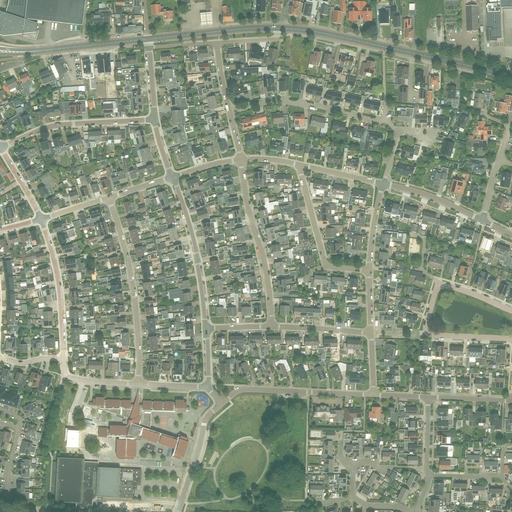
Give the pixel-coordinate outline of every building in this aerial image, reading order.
[(12,35),(20,34),(23,36),(27,38),(36,40),(38,31),(36,30),(36,28),(38,29),(38,28),(39,27),(37,26),(38,24),(25,20),(25,19),(27,0),(8,0),(8,2),(7,7),(5,14),(0,12),(0,11),(0,34),(2,36),(3,36),(4,36),(5,36),(12,35)] [(49,22),(83,26),(85,0),(27,0),(25,19),(38,21),(43,21),(49,22)] [(263,13),(264,12),(264,11),(264,4),(265,4),(264,0),(253,0),(254,4),(257,4),(257,11),(260,11),(260,12),(261,13),(263,13)] [(272,0),(271,11),(280,12),(280,8),(281,8),(282,1),(281,1),(281,0),(280,0),(272,0)] [(305,4),(303,16),(306,16),(305,17),(309,18),(309,17),(310,17),(311,10),(315,10),(317,1),(312,0),(311,5),(305,4)] [(297,16),(298,12),(300,2),(294,1),(293,7),(291,6),(289,15),(297,16)] [(328,2),(326,2),(319,1),(318,7),(322,7),(320,14),(327,15),(328,7),(327,7),(328,2)] [(360,15),(360,12),(360,2),(354,2),(354,9),(349,9),(349,20),(357,20),(357,15),(360,15)] [(371,20),(371,12),(371,9),(366,9),(366,2),(360,2),(360,12),(360,15),(363,15),(363,20),(371,20)] [(91,22),(103,21),(102,4),(102,3),(98,4),(98,8),(98,11),(95,12),(95,15),(90,15),(91,22)] [(106,14),(106,12),(105,4),(102,4),(103,21),(110,21),(109,17),(111,17),(111,14),(106,14)] [(173,15),(173,12),(172,11),(167,12),(167,10),(163,10),(163,11),(160,11),(160,5),(151,5),(152,15),(160,14),(164,13),(165,20),(172,19),(172,15),(173,15)] [(501,7),(503,7),(503,5),(486,5),(486,12),(486,27),(486,40),(489,40),(489,39),(494,38),(496,38),(502,38),(501,24),(501,12),(501,7)] [(231,13),(230,13),(230,7),(227,8),(227,6),(223,6),(223,22),(232,21),(231,13)] [(478,31),(477,12),(477,6),(467,6),(468,31),(478,31)] [(340,12),(334,11),(334,7),(330,7),(330,11),(334,12),(332,23),(341,24),(342,13),(342,12),(340,12)] [(390,17),(390,8),(385,8),(385,13),(380,13),(380,23),(388,23),(388,17),(390,17)] [(397,17),(396,8),(390,8),(390,17),(390,20),(393,20),(394,27),(395,27),(395,28),(399,28),(399,27),(400,27),(400,17),(397,17)] [(211,13),(201,14),(202,26),(212,25),(211,13)] [(410,30),(410,19),(404,19),(404,23),(405,23),(406,39),(413,39),(413,30),(410,30)] [(292,37),(290,53),(297,54),(299,38),(292,37)] [(259,53),(260,49),(252,47),(250,58),(260,60),(260,59),(263,60),(264,57),(264,54),(262,54),(259,53)] [(228,51),(229,59),(239,58),(239,60),(244,59),(243,53),(242,53),(240,53),(240,49),(236,49),(236,50),(228,51)] [(263,60),(261,67),(262,67),(268,67),(269,58),(276,60),(278,50),(270,49),(268,58),(266,57),(264,57),(263,60)] [(184,62),(190,62),(204,60),(204,57),(208,57),(207,50),(198,51),(199,55),(196,55),(196,54),(191,54),(190,55),(190,58),(184,59),(184,62)] [(315,52),(314,55),(312,55),(311,55),(309,64),(314,65),(315,62),(319,63),(321,53),(315,52)] [(171,65),(177,64),(176,61),(175,61),(175,57),(171,58),(170,53),(162,54),(162,61),(170,60),(171,65)] [(327,68),(332,69),(334,60),(332,60),(331,59),(332,56),(325,54),(323,64),(328,65),(327,68)] [(342,55),(339,67),(337,67),(336,72),(342,73),(343,68),(342,68),(343,65),(352,67),(354,59),(350,58),(350,57),(342,55)] [(62,78),(64,77),(63,74),(69,71),(62,57),(53,61),(59,75),(58,76),(60,79),(62,78)] [(110,59),(103,60),(104,73),(110,72),(111,75),(115,74),(114,66),(110,67),(110,62),(110,59)] [(98,68),(94,68),(95,75),(99,75),(99,73),(104,73),(103,60),(97,60),(97,64),(98,68)] [(86,62),(83,62),(84,75),(90,75),(91,79),(94,79),(93,69),(90,69),(89,61),(85,61),(86,62)] [(375,63),(367,61),(367,64),(366,69),(364,69),(362,68),(360,75),(364,76),(365,72),(366,73),(371,74),(374,75),(375,70),(373,69),(375,63)] [(200,71),(209,71),(209,64),(202,65),(201,62),(195,62),(196,67),(199,67),(200,71)] [(171,65),(168,65),(168,70),(163,70),(164,77),(172,76),(175,76),(174,68),(178,67),(177,64),(171,65)] [(258,72),(258,68),(250,69),(248,69),(244,69),(244,65),(237,65),(237,72),(232,72),(232,76),(231,76),(231,82),(235,81),(235,80),(244,80),(243,76),(246,76),(246,73),(258,73),(258,72)] [(263,76),(263,81),(264,87),(267,87),(268,92),(275,91),(274,79),(269,80),(268,76),(267,76),(266,67),(261,68),(262,72),(262,76),(263,76)] [(397,85),(404,85),(405,79),(408,79),(408,68),(398,67),(397,78),(398,79),(397,85)] [(130,80),(140,79),(139,73),(134,73),(131,74),(131,69),(122,70),(122,75),(125,74),(128,74),(128,80),(130,80)] [(48,71),(39,74),(41,80),(48,77),(50,82),(51,85),(55,83),(57,82),(57,81),(56,80),(55,77),(54,75),(50,76),(48,71)] [(425,88),(425,87),(425,79),(423,79),(423,73),(416,73),(416,79),(415,79),(415,84),(416,84),(416,85),(420,85),(420,88),(425,88)] [(21,83),(23,90),(26,95),(29,93),(26,87),(28,86),(31,85),(29,80),(27,74),(20,77),(22,83),(21,83)] [(300,93),(301,90),(303,90),(306,76),(301,75),(301,79),(299,79),(299,83),(294,82),(293,92),(300,93)] [(171,88),(179,87),(179,84),(177,84),(176,76),(175,76),(172,76),(164,77),(164,83),(166,83),(170,83),(171,88)] [(346,84),(354,86),(356,78),(347,76),(346,84)] [(289,85),(289,77),(283,77),(283,82),(280,82),(280,91),(281,92),(283,92),(284,91),(286,91),(286,85),(289,85)] [(59,81),(61,87),(68,83),(66,78),(59,81)] [(17,84),(14,79),(6,83),(9,90),(15,87),(17,91),(22,89),(19,83),(17,84)] [(125,83),(126,87),(124,87),(124,88),(124,90),(135,89),(134,86),(138,86),(140,86),(140,79),(130,80),(130,83),(125,83)] [(314,95),(316,87),(308,85),(309,83),(306,82),(305,87),(308,88),(306,94),(314,95)] [(198,92),(199,96),(206,94),(210,93),(211,93),(210,90),(213,89),(212,83),(204,85),(200,85),(202,92),(198,92)] [(243,85),(244,88),(235,90),(236,96),(237,100),(243,99),(248,98),(252,97),(251,90),(247,91),(246,88),(246,87),(249,87),(249,84),(243,85)] [(452,104),(459,104),(459,96),(457,96),(455,96),(456,91),(456,87),(448,86),(447,98),(452,99),(452,104)] [(171,93),(170,93),(171,99),(181,98),(181,92),(181,90),(180,90),(179,87),(171,88),(171,93)] [(322,89),(316,87),(314,95),(321,97),(322,93),(325,93),(326,88),(323,87),(322,89)] [(326,88),(325,93),(327,94),(326,99),(333,101),(335,93),(327,91),(328,89),(326,88)] [(407,88),(404,88),(399,88),(399,89),(398,102),(407,102),(407,88)] [(141,92),(135,92),(135,89),(124,90),(124,93),(132,92),(132,96),(127,96),(127,99),(129,99),(141,98),(141,92)] [(344,98),(345,92),(342,92),(341,95),(335,93),(333,101),(340,103),(341,97),(344,98)] [(345,92),(344,98),(346,98),(345,102),(352,104),(354,96),(347,94),(347,93),(345,92)] [(486,100),(490,101),(491,93),(482,92),(482,94),(476,93),(475,101),(474,106),(474,107),(482,108),(484,100),(486,100)] [(208,104),(216,103),(214,96),(207,98),(206,94),(199,96),(200,100),(203,99),(203,102),(207,101),(208,104)] [(363,102),(364,97),(361,96),(361,98),(354,96),(352,104),(359,106),(360,101),(363,102)] [(498,102),(498,103),(495,102),(494,108),(497,108),(497,112),(496,113),(500,114),(501,113),(505,113),(505,110),(511,111),(511,96),(506,96),(504,104),(498,102)] [(364,97),(363,102),(365,102),(364,108),(371,110),(373,102),(366,100),(366,97),(364,97)] [(182,105),(181,98),(171,99),(171,105),(174,105),(179,105),(179,108),(188,107),(188,104),(186,104),(182,105)] [(86,107),(86,101),(86,100),(79,101),(79,102),(79,105),(75,106),(76,116),(78,116),(79,115),(82,115),(82,113),(81,108),(86,107)] [(373,102),(371,110),(378,111),(380,106),(382,107),(383,102),(381,101),(380,103),(373,102)] [(53,105),(54,117),(61,116),(60,108),(63,108),(62,102),(58,102),(59,104),(56,104),(53,105)] [(65,102),(62,102),(63,108),(63,109),(69,108),(70,115),(73,115),(74,116),(76,116),(75,106),(75,102),(72,102),(65,102)] [(106,106),(103,106),(103,114),(113,113),(113,109),(116,109),(116,108),(116,102),(110,102),(110,103),(106,103),(106,106)] [(216,103),(208,104),(209,107),(204,108),(205,111),(209,110),(217,109),(216,103)] [(54,117),(53,105),(50,105),(47,106),(47,105),(43,106),(43,107),(44,112),(47,111),(48,116),(48,118),(54,117)] [(34,107),(35,113),(36,121),(43,120),(42,118),(42,113),(44,113),(44,112),(43,107),(40,108),(37,108),(37,106),(34,107)] [(24,116),(23,111),(21,107),(16,109),(17,113),(17,115),(19,119),(20,123),(22,122),(24,126),(27,126),(27,127),(30,126),(30,125),(30,124),(27,115),(24,116)] [(179,111),(175,111),(172,111),(172,118),(181,117),(181,111),(180,111),(183,110),(188,110),(188,107),(179,108),(179,111)] [(449,119),(445,118),(439,117),(435,116),(437,111),(440,111),(441,107),(438,107),(434,107),(434,110),(432,119),(435,120),(434,123),(434,124),(443,126),(444,123),(448,124),(449,119)] [(413,114),(414,109),(407,108),(406,113),(399,112),(398,120),(405,121),(405,122),(408,122),(409,117),(413,117),(413,114)] [(455,114),(455,115),(460,117),(459,119),(457,126),(464,129),(468,117),(466,117),(461,115),(462,112),(464,112),(465,111),(463,110),(458,109),(455,114)] [(420,115),(416,115),(416,118),(416,119),(416,123),(427,123),(427,116),(423,116),(423,113),(420,113),(420,115)] [(212,123),(220,122),(218,116),(211,117),(210,114),(203,115),(204,119),(206,118),(207,121),(212,120),(212,123)] [(242,120),(243,128),(252,126),(251,123),(259,122),(259,123),(266,121),(264,114),(257,115),(257,117),(242,120)] [(280,128),(281,128),(284,127),(285,133),(288,134),(288,129),(287,119),(283,119),(283,116),(282,114),(280,114),(276,114),(273,115),(274,123),(277,123),(279,123),(280,128)] [(12,123),(19,119),(17,115),(4,123),(6,125),(3,127),(4,130),(3,131),(5,135),(13,130),(9,124),(12,123)] [(295,116),(295,127),(300,127),(300,129),(307,129),(307,119),(304,119),(304,115),(301,115),(301,116),(295,116)] [(173,124),(174,126),(176,125),(178,129),(183,128),(184,127),(190,126),(189,123),(185,124),(184,123),(183,123),(182,123),(181,117),(172,118),(173,124)] [(321,128),(320,131),(327,133),(328,124),(324,123),(325,120),(313,117),(311,125),(321,128)] [(214,130),(218,129),(221,128),(220,122),(212,123),(208,124),(208,127),(209,130),(205,131),(207,136),(214,134),(215,134),(214,130)] [(334,122),(332,130),(339,132),(339,136),(346,138),(348,129),(344,128),(345,125),(338,124),(339,123),(334,122)] [(479,127),(479,135),(481,135),(481,140),(487,140),(487,139),(487,135),(491,135),(491,127),(484,127),(484,122),(479,122),(479,127)] [(135,138),(136,138),(144,136),(143,134),(144,133),(144,131),(143,130),(142,130),(137,131),(136,127),(129,127),(130,132),(130,133),(133,133),(134,138),(135,138)] [(365,140),(367,133),(363,132),(364,130),(353,127),(352,134),(352,137),(361,139),(360,142),(364,143),(365,140)] [(179,133),(174,134),(176,143),(180,142),(183,141),(181,132),(184,131),(183,128),(178,129),(179,133)] [(125,133),(125,129),(124,129),(125,131),(120,132),(120,131),(114,131),(114,140),(120,140),(125,139),(126,139),(125,133)] [(114,143),(114,140),(114,131),(107,132),(108,136),(105,136),(105,142),(108,142),(111,142),(111,143),(114,143)] [(84,139),(85,143),(86,143),(88,143),(96,143),(95,132),(89,132),(89,134),(87,134),(87,137),(84,137),(84,139)] [(105,142),(105,136),(102,136),(101,132),(95,132),(96,143),(96,144),(99,144),(99,142),(102,142),(105,142)] [(371,141),(375,141),(381,143),(383,136),(375,134),(375,133),(371,132),(370,133),(369,138),(366,137),(365,142),(363,150),(368,151),(370,143),(371,144),(371,141)] [(260,149),(263,148),(261,138),(258,139),(257,134),(245,137),(247,147),(259,144),(260,149)] [(77,149),(78,153),(81,152),(80,148),(79,144),(81,143),(82,143),(81,140),(80,136),(73,138),(77,149)] [(144,138),(144,136),(136,138),(137,144),(135,145),(136,148),(142,146),(141,143),(145,142),(146,142),(145,141),(146,140),(146,138),(144,138)] [(225,136),(220,137),(221,142),(218,143),(221,151),(228,149),(226,142),(228,141),(226,136),(225,136)] [(57,155),(58,155),(62,154),(60,147),(62,146),(60,137),(53,139),(56,148),(55,148),(57,155)] [(287,144),(287,142),(288,138),(283,137),(282,143),(272,142),(271,149),(277,150),(277,151),(283,152),(284,144),(287,144)] [(74,154),(78,153),(77,149),(73,138),(67,140),(69,147),(72,146),(74,154)] [(55,156),(54,153),(52,147),(49,148),(47,141),(40,143),(42,151),(47,149),(48,154),(49,158),(55,156)] [(450,157),(454,144),(445,141),(441,154),(450,157)] [(480,141),(471,141),(469,141),(467,141),(466,144),(469,144),(469,147),(474,147),(474,153),(486,153),(486,144),(477,144),(477,143),(477,141),(480,141)] [(191,148),(192,148),(189,142),(187,143),(189,151),(190,153),(193,152),(195,158),(202,156),(200,149),(199,145),(195,147),(195,146),(191,148)] [(204,152),(208,151),(209,155),(210,154),(210,155),(213,155),(213,154),(213,153),(214,153),(212,146),(211,142),(207,143),(208,147),(207,148),(206,146),(203,147),(203,148),(204,152)] [(295,145),(295,147),(290,146),(291,142),(287,142),(287,144),(286,149),(291,150),(290,154),(302,155),(303,148),(299,147),(299,145),(298,144),(296,144),(295,145)] [(176,151),(177,155),(177,156),(178,159),(179,160),(179,159),(180,163),(190,159),(187,151),(189,151),(187,143),(180,145),(181,148),(179,149),(180,153),(179,154),(178,150),(176,151)] [(313,151),(310,150),(311,144),(306,143),(306,146),(305,153),(310,154),(309,158),(320,160),(321,152),(318,151),(318,149),(317,148),(314,148),(313,149),(313,151)] [(141,153),(141,156),(150,154),(149,152),(150,151),(149,149),(148,149),(148,148),(147,148),(143,149),(142,146),(136,148),(137,151),(140,150),(141,153)] [(333,150),(331,150),(331,147),(325,146),(324,157),(328,158),(328,162),(339,164),(340,156),(332,155),(333,150)] [(404,147),(402,154),(413,157),(413,155),(418,156),(421,147),(415,146),(414,150),(404,147)] [(22,148),(15,152),(18,158),(23,156),(24,157),(29,154),(28,152),(27,151),(26,151),(25,150),(23,150),(22,148)] [(25,159),(20,162),(24,169),(30,165),(28,162),(31,160),(32,159),(31,159),(37,156),(40,154),(39,149),(38,149),(36,151),(29,154),(30,156),(25,159)] [(359,160),(346,158),(347,153),(344,152),(342,161),(347,162),(346,166),(358,168),(359,160)] [(150,156),(150,154),(141,156),(143,162),(145,162),(151,160),(151,159),(152,158),(151,156),(150,156)] [(365,163),(366,157),(362,157),(361,166),(366,166),(365,171),(377,172),(378,164),(365,163)] [(475,161),(471,160),(470,167),(474,168),(473,171),(477,172),(477,173),(480,174),(480,173),(483,173),(484,169),(485,167),(483,166),(481,166),(482,163),(482,162),(475,161)] [(138,173),(137,168),(136,165),(134,166),(135,170),(128,172),(131,180),(138,178),(136,173),(138,173)] [(149,174),(151,173),(151,174),(152,175),(154,174),(154,173),(154,172),(155,172),(153,165),(147,166),(146,165),(143,166),(137,168),(138,173),(139,173),(148,171),(149,174)] [(399,166),(397,173),(403,174),(402,175),(408,177),(409,173),(411,174),(413,175),(414,168),(408,166),(407,168),(399,166)] [(26,172),(27,175),(27,176),(28,178),(29,178),(30,178),(32,177),(34,180),(43,174),(42,172),(40,173),(39,173),(38,173),(34,175),(33,173),(37,170),(35,167),(31,169),(26,172)] [(442,168),(441,171),(439,171),(437,171),(437,170),(435,169),(433,170),(433,171),(432,176),(431,179),(429,184),(434,185),(438,186),(440,181),(441,178),(443,179),(446,179),(448,169),(443,167),(442,168)] [(120,172),(117,173),(120,183),(127,181),(125,175),(124,175),(124,174),(123,171),(122,171),(120,172)] [(223,180),(232,178),(230,171),(222,173),(223,177),(220,177),(221,180),(223,180)] [(111,174),(112,179),(114,185),(120,183),(117,173),(117,172),(113,173),(114,174),(111,174)] [(509,187),(511,174),(503,172),(501,185),(501,186),(509,187)] [(51,187),(51,188),(55,186),(54,185),(51,179),(52,178),(49,173),(40,178),(44,186),(38,190),(42,197),(44,196),(46,198),(50,196),(48,193),(46,189),(47,188),(48,189),(51,187)] [(104,180),(101,181),(103,188),(109,186),(107,179),(109,179),(108,174),(107,173),(103,175),(104,180)] [(88,186),(88,184),(85,175),(79,177),(81,184),(78,185),(79,190),(80,190),(82,197),(89,195),(86,187),(88,186)] [(274,180),(274,188),(275,193),(279,193),(278,187),(280,187),(280,184),(284,184),(285,175),(278,175),(277,175),(277,180),(274,180)] [(193,192),(203,189),(209,187),(213,185),(214,185),(213,180),(211,180),(202,183),(201,182),(200,183),(199,179),(187,183),(189,189),(192,189),(193,192)] [(94,185),(91,186),(93,193),(94,193),(94,194),(95,194),(97,193),(97,192),(99,192),(97,184),(95,180),(93,181),(94,185)] [(316,189),(320,190),(321,181),(314,180),(314,183),(311,183),(310,189),(311,194),(315,195),(316,189)] [(454,180),(451,191),(451,192),(452,191),(458,193),(457,193),(461,194),(462,194),(466,181),(462,180),(461,182),(454,180)] [(329,182),(321,181),(320,190),(324,190),(323,194),(323,198),(329,199),(330,191),(330,189),(328,189),(328,185),(329,182)] [(223,195),(223,196),(223,198),(229,197),(228,194),(234,193),(233,185),(227,186),(228,191),(223,191),(223,195)] [(332,192),(330,191),(329,199),(328,202),(332,203),(332,199),(335,200),(336,194),(339,195),(341,186),(334,185),(333,192),(332,192)] [(471,191),(469,200),(476,202),(478,192),(476,192),(478,187),(472,185),(470,191),(471,191)] [(339,195),(343,195),(342,201),(345,201),(345,200),(349,201),(349,196),(350,194),(348,194),(347,194),(348,187),(341,186),(339,195)] [(69,194),(71,201),(79,198),(77,192),(76,192),(75,187),(72,188),(73,193),(69,194)] [(355,199),(359,200),(360,191),(353,190),(352,196),(351,196),(349,196),(349,201),(348,203),(348,205),(352,205),(352,203),(352,202),(355,203),(355,199)] [(360,191),(359,200),(362,200),(362,204),(365,204),(367,192),(360,191)] [(159,200),(166,198),(164,192),(157,194),(158,197),(159,200)] [(193,202),(204,198),(202,192),(191,196),(193,202)] [(264,199),(263,195),(267,195),(266,192),(262,192),(255,194),(256,200),(264,199)] [(288,202),(297,201),(296,193),(290,194),(289,192),(284,192),(283,193),(283,196),(284,196),(285,199),(288,198),(288,202)] [(18,195),(12,197),(14,203),(22,201),(20,197),(19,197),(18,195)] [(497,208),(504,211),(505,211),(507,207),(509,201),(511,202),(511,197),(506,195),(505,197),(505,199),(499,197),(498,200),(499,201),(497,208)] [(229,196),(229,197),(223,198),(223,196),(216,198),(217,199),(218,205),(222,204),(225,204),(230,203),(230,206),(239,205),(237,197),(230,199),(229,196)] [(47,201),(50,208),(60,203),(59,200),(54,202),(52,198),(47,201)] [(156,201),(147,204),(149,207),(154,205),(160,203),(161,206),(160,207),(157,208),(158,210),(156,211),(161,209),(168,207),(167,205),(168,204),(166,198),(159,200),(156,201)] [(214,201),(206,204),(204,198),(193,202),(195,209),(204,205),(205,208),(209,207),(214,205),(215,205),(214,201)] [(277,201),(269,203),(268,198),(264,199),(256,200),(258,207),(265,205),(265,208),(273,206),(276,205),(278,205),(277,201)] [(14,217),(13,214),(12,209),(15,208),(13,200),(7,201),(8,206),(5,206),(8,219),(9,219),(9,220),(13,219),(13,218),(14,217)] [(23,201),(20,202),(22,206),(19,207),(22,215),(28,213),(26,205),(25,205),(23,201)] [(130,204),(132,203),(132,201),(124,203),(125,209),(126,213),(132,212),(132,211),(135,210),(134,206),(131,207),(130,204)] [(286,212),(288,212),(292,212),(291,209),(298,208),(297,201),(288,202),(289,205),(279,207),(281,213),(286,212)] [(391,213),(394,204),(388,202),(386,208),(386,207),(385,207),(385,209),(384,214),(391,215),(391,216),(391,213)] [(334,210),(336,210),(336,208),(335,208),(335,204),(329,204),(329,205),(329,207),(322,207),(322,214),(331,214),(334,214),(334,210)] [(359,210),(359,209),(352,208),(352,205),(348,205),(345,204),(345,207),(351,208),(350,211),(351,211),(351,212),(353,212),(352,215),(355,215),(355,218),(355,219),(364,220),(365,212),(359,212),(359,210)] [(400,218),(401,215),(402,211),(400,211),(399,211),(400,205),(394,204),(391,213),(391,216),(397,217),(400,218)] [(144,205),(138,206),(139,212),(140,212),(140,213),(146,211),(146,210),(144,205)] [(274,209),(273,206),(265,208),(266,210),(259,211),(260,218),(268,216),(267,213),(271,212),(270,210),(274,209)] [(403,212),(402,211),(401,215),(400,218),(403,219),(403,218),(409,219),(410,216),(413,207),(406,206),(405,212),(403,212)] [(209,207),(205,208),(204,209),(204,211),(197,213),(199,220),(208,217),(208,215),(210,215),(209,211),(211,211),(210,208),(209,207)] [(419,209),(413,207),(410,216),(416,218),(415,222),(419,222),(419,219),(420,217),(419,216),(417,216),(419,209)] [(165,218),(172,216),(170,209),(163,212),(165,218)] [(92,222),(93,222),(99,220),(99,217),(102,216),(101,210),(89,213),(92,222)] [(294,211),(292,212),(288,212),(286,212),(286,215),(288,215),(288,216),(289,216),(290,218),(293,218),(294,222),(302,220),(302,213),(295,214),(294,211)] [(419,219),(419,222),(421,223),(422,221),(428,222),(431,213),(424,212),(422,219),(421,219),(419,219)] [(431,213),(428,222),(435,224),(437,215),(431,213)] [(331,214),(322,214),(322,221),(329,221),(329,223),(329,224),(336,224),(336,220),(334,220),(334,217),(331,217),(331,214)] [(172,216),(165,218),(167,225),(174,222),(172,216)] [(241,216),(233,218),(234,221),(230,222),(230,225),(234,224),(234,225),(242,223),(241,216)] [(273,219),(269,220),(268,216),(260,218),(262,225),(269,223),(273,222),(273,219)] [(129,227),(136,225),(135,222),(139,221),(138,219),(134,220),(134,217),(127,219),(129,227)] [(364,220),(355,219),(355,218),(354,222),(351,222),(351,224),(350,224),(349,231),(356,232),(357,229),(357,226),(364,227),(364,220)] [(442,218),(440,226),(439,225),(437,225),(437,228),(440,229),(440,227),(446,229),(449,220),(442,218)] [(202,224),(203,231),(211,230),(215,229),(213,222),(216,222),(215,219),(210,220),(211,222),(202,224)] [(72,223),(74,228),(81,226),(79,220),(72,223)] [(290,232),(293,231),(297,231),(297,228),(303,227),(302,220),(294,222),(294,225),(291,226),(291,228),(290,228),(290,232)] [(454,236),(456,229),(454,229),(453,229),(454,223),(455,221),(449,220),(446,229),(451,230),(450,234),(449,236),(453,237),(452,238),(454,239),(454,236)] [(61,226),(66,225),(65,221),(57,224),(57,225),(53,226),(54,229),(53,229),(54,232),(55,232),(63,230),(61,226)] [(104,221),(97,223),(94,224),(94,227),(98,226),(99,230),(106,228),(107,228),(106,224),(105,225),(104,221)] [(271,225),(271,228),(266,229),(266,230),(265,230),(264,231),(265,233),(266,234),(267,233),(267,235),(275,233),(274,230),(278,229),(278,228),(284,227),(283,222),(271,225)] [(335,233),(339,233),(339,230),(343,230),(343,226),(332,226),(332,227),(332,229),(327,229),(327,238),(335,237),(335,233)] [(168,233),(169,236),(177,234),(175,228),(168,230),(167,227),(162,229),(160,230),(156,231),(157,236),(164,233),(164,234),(168,233)] [(97,238),(108,235),(106,228),(99,230),(100,234),(97,235),(97,238)] [(131,238),(138,236),(137,232),(140,231),(139,228),(129,231),(131,238)] [(466,239),(469,230),(462,228),(462,231),(459,230),(457,237),(454,236),(454,239),(459,240),(460,237),(466,239)] [(65,239),(70,238),(76,236),(74,229),(66,231),(67,234),(64,235),(62,235),(57,237),(60,244),(66,242),(65,239)] [(224,237),(223,234),(216,235),(215,229),(211,230),(203,231),(205,238),(212,236),(213,236),(214,239),(224,237)] [(299,241),(308,240),(307,232),(300,233),(300,230),(297,231),(293,231),(294,235),(295,235),(295,238),(298,237),(299,241)] [(475,231),(469,230),(466,239),(472,240),(472,243),(477,245),(480,235),(477,234),(474,233),(475,231)] [(37,231),(36,231),(30,232),(32,241),(35,240),(37,245),(40,244),(39,238),(38,238),(37,234),(37,233),(37,231)] [(352,239),(352,242),(361,244),(362,236),(356,236),(356,234),(356,233),(349,232),(349,235),(348,235),(348,238),(352,239)] [(382,241),(390,242),(391,238),(398,239),(398,233),(390,232),(390,234),(390,235),(383,234),(382,241)] [(22,242),(23,247),(26,246),(25,241),(28,241),(26,233),(20,235),(22,242)] [(275,233),(267,235),(269,241),(275,240),(276,242),(281,241),(288,239),(287,237),(287,235),(280,237),(280,236),(278,236),(278,233),(275,233)] [(177,234),(169,236),(170,239),(166,240),(167,243),(171,242),(178,240),(177,234)] [(245,241),(244,234),(236,236),(237,239),(233,240),(234,243),(237,242),(238,243),(245,241)] [(17,241),(16,236),(9,238),(11,248),(14,248),(13,243),(17,241)] [(138,236),(131,238),(133,244),(143,242),(142,239),(139,240),(138,236)] [(217,241),(220,241),(225,240),(224,237),(214,239),(214,241),(206,243),(207,250),(215,248),(214,245),(217,244),(217,241)] [(107,247),(114,245),(112,238),(101,241),(102,244),(105,243),(107,247)] [(0,248),(3,247),(5,254),(10,253),(9,251),(8,245),(6,246),(4,239),(0,240),(0,248)] [(272,246),(273,252),(281,251),(280,248),(285,247),(284,244),(288,244),(288,239),(281,241),(281,244),(280,245),(280,244),(272,246)] [(481,250),(486,252),(484,257),(490,259),(493,250),(494,246),(492,246),(491,245),(492,241),(485,239),(481,250)] [(299,251),(302,250),(302,248),(309,247),(308,240),(299,241),(299,244),(296,245),(296,247),(292,248),(293,252),(299,251)] [(332,254),(340,254),(339,246),(343,246),(343,240),(337,240),(337,242),(337,244),(331,244),(332,254)] [(388,249),(388,250),(393,251),(393,247),(390,247),(390,242),(382,241),(381,247),(388,248),(388,249)] [(347,245),(346,253),(353,254),(354,252),(354,250),(360,251),(361,244),(352,242),(351,246),(347,245)] [(501,255),(504,246),(498,244),(496,251),(494,251),(493,250),(490,259),(494,260),(496,253),(501,255)] [(63,253),(67,252),(74,251),(75,254),(81,253),(79,248),(73,249),(72,245),(61,247),(63,253)] [(116,251),(114,245),(107,247),(108,251),(105,252),(105,253),(105,254),(116,251)] [(135,256),(143,253),(142,249),(146,248),(145,245),(135,248),(136,255),(135,256)] [(238,245),(232,246),(233,251),(238,251),(238,255),(247,254),(247,253),(249,253),(248,248),(246,248),(246,247),(239,248),(238,245)] [(510,248),(504,246),(501,255),(507,257),(504,265),(507,266),(510,257),(508,256),(510,250),(510,248)] [(215,248),(207,250),(208,257),(216,255),(215,248)] [(305,250),(302,250),(299,251),(293,252),(292,252),(293,255),(295,255),(300,254),(301,260),(304,260),(313,259),(312,252),(305,253),(305,250)] [(381,252),(380,259),(388,260),(389,255),(392,256),(393,251),(388,250),(388,252),(388,253),(381,252)] [(23,256),(22,257),(24,262),(37,258),(38,261),(45,259),(43,253),(41,254),(40,251),(36,252),(31,253),(31,254),(28,254),(28,255),(23,256)] [(183,251),(175,253),(176,256),(171,257),(172,259),(176,258),(176,259),(184,257),(183,251)] [(436,268),(438,258),(432,257),(433,253),(429,252),(429,254),(428,256),(428,259),(431,259),(430,263),(429,266),(436,268)] [(444,259),(438,258),(436,268),(442,269),(443,264),(444,261),(447,261),(449,253),(445,252),(444,259)] [(145,257),(143,253),(135,256),(136,259),(137,259),(138,262),(149,259),(148,259),(148,257),(148,256),(145,257)] [(471,271),(473,264),(472,264),(474,255),(465,253),(464,256),(464,257),(468,258),(467,262),(468,263),(467,267),(462,266),(459,275),(467,277),(468,273),(468,271),(471,271)] [(110,265),(113,264),(118,263),(117,257),(109,259),(108,260),(107,257),(105,257),(99,258),(97,259),(98,264),(101,263),(106,262),(109,261),(110,265)] [(242,267),(246,266),(253,265),(252,258),(245,259),(241,260),(241,262),(241,263),(242,263),(242,267)] [(275,263),(275,264),(273,264),(274,268),(275,268),(276,269),(283,268),(283,265),(287,264),(291,264),(291,260),(294,259),(293,258),(288,259),(282,260),(282,262),(275,263)] [(457,267),(458,268),(458,267),(460,260),(454,258),(453,258),(452,263),(449,262),(447,272),(447,273),(451,274),(452,273),(453,274),(455,267),(457,267)] [(304,260),(304,264),(300,264),(301,275),(298,276),(298,279),(304,278),(304,275),(308,275),(307,267),(314,266),(313,259),(304,260)] [(388,260),(380,259),(379,265),(386,266),(385,267),(385,269),(391,269),(392,260),(388,260)] [(84,268),(83,263),(80,263),(75,264),(74,260),(65,261),(67,270),(71,269),(76,268),(76,271),(81,270),(85,270),(84,268)] [(211,269),(219,267),(218,261),(210,262),(211,269)] [(178,270),(186,269),(187,268),(186,265),(185,264),(185,262),(177,263),(177,264),(173,265),(173,267),(177,267),(178,270)] [(142,272),(149,271),(148,267),(152,266),(151,263),(141,265),(142,272)] [(253,265),(246,266),(246,269),(242,270),(243,273),(247,272),(247,273),(254,272),(253,265)] [(223,270),(220,271),(219,267),(211,269),(213,276),(220,274),(221,274),(222,277),(227,276),(233,275),(232,271),(223,273),(223,270)] [(107,272),(107,275),(112,274),(113,278),(121,276),(119,269),(107,272)] [(187,276),(186,269),(178,270),(179,274),(174,275),(175,277),(178,277),(179,277),(187,276)] [(384,277),(392,278),(392,274),(397,274),(397,270),(392,269),(392,270),(392,271),(385,271),(384,277)] [(149,271),(142,272),(144,279),(154,277),(154,274),(150,275),(149,271)] [(423,273),(416,272),(412,271),(410,279),(416,280),(416,284),(424,286),(426,278),(422,278),(423,273)] [(485,284),(488,275),(488,274),(481,272),(479,277),(477,277),(474,284),(481,286),(482,283),(484,283),(485,284)] [(80,280),(81,280),(81,273),(68,274),(69,281),(80,280)] [(255,276),(253,276),(253,274),(243,276),(244,285),(249,284),(248,284),(256,283),(255,276)] [(49,281),(48,275),(40,277),(35,278),(33,278),(34,285),(27,286),(28,291),(31,290),(35,289),(41,288),(41,287),(43,283),(46,282),(49,281)] [(225,282),(225,279),(228,279),(227,276),(222,277),(222,280),(221,280),(214,281),(215,287),(222,286),(222,283),(225,282)] [(286,286),(285,283),(294,281),(294,276),(280,278),(281,280),(277,281),(278,282),(277,282),(277,283),(277,284),(277,285),(278,285),(278,287),(286,286)] [(317,284),(320,284),(320,276),(314,276),(314,278),(313,283),(310,283),(310,288),(313,288),(316,288),(317,284)] [(327,277),(320,276),(320,284),(323,284),(322,289),(322,291),(328,292),(329,285),(326,284),(327,277)] [(498,276),(497,278),(496,278),(495,281),(489,279),(486,289),(493,291),(493,290),(494,287),(495,288),(497,289),(500,279),(499,279),(500,277),(498,276)] [(337,289),(338,286),(337,286),(338,278),(332,277),(331,285),(329,285),(328,292),(331,292),(331,289),(337,289)] [(397,282),(391,281),(392,278),(384,277),(383,283),(390,284),(390,286),(390,287),(395,287),(395,288),(396,288),(397,282)] [(345,279),(338,278),(337,286),(338,286),(341,286),(340,290),(346,291),(346,286),(344,286),(345,279)] [(357,280),(354,279),(354,278),(351,278),(351,279),(350,279),(350,280),(347,280),(347,285),(346,286),(346,291),(346,295),(353,295),(353,290),(352,290),(352,287),(357,288),(357,284),(358,284),(358,283),(358,281),(358,280),(357,280)] [(188,281),(186,281),(186,279),(178,280),(177,281),(178,286),(180,285),(181,289),(184,288),(189,287),(188,281)] [(80,280),(69,281),(70,288),(77,287),(80,287),(80,286),(80,284),(80,280)] [(114,282),(111,283),(111,282),(108,283),(107,281),(100,282),(101,285),(108,284),(108,286),(111,286),(113,286),(113,290),(115,289),(115,290),(122,289),(121,281),(114,282)] [(144,290),(152,289),(151,285),(154,285),(154,281),(143,283),(144,287),(143,287),(143,290),(144,290)] [(505,296),(506,294),(508,288),(509,289),(511,289),(511,285),(511,283),(506,281),(505,285),(502,284),(499,294),(505,296)] [(248,284),(249,284),(244,285),(245,289),(246,289),(247,294),(250,293),(253,293),(253,290),(257,289),(256,283),(248,284)] [(291,288),(290,288),(289,285),(286,286),(278,287),(279,293),(287,292),(291,291),(291,288)] [(423,292),(418,291),(419,290),(419,289),(408,286),(407,293),(414,295),(413,297),(421,299),(423,292)] [(395,288),(395,287),(390,287),(389,288),(389,289),(383,288),(382,295),(389,296),(390,292),(395,293),(395,292),(396,292),(396,288),(395,288)] [(36,292),(37,292),(38,295),(38,298),(43,297),(50,296),(50,295),(51,294),(51,290),(49,290),(49,289),(46,290),(42,291),(41,288),(35,289),(36,292)] [(152,289),(144,290),(145,297),(156,295),(156,293),(152,293),(152,289)] [(71,299),(78,298),(78,294),(81,293),(81,291),(70,292),(71,299)] [(183,292),(180,292),(181,292),(169,294),(169,297),(170,300),(173,299),(173,297),(179,296),(179,298),(180,303),(191,301),(190,293),(188,293),(186,293),(183,294),(183,292)] [(234,297),(234,303),(231,303),(231,308),(228,308),(228,316),(236,316),(236,308),(235,308),(235,301),(238,300),(238,294),(234,294),(237,293),(234,294),(234,297)] [(115,295),(111,295),(112,297),(112,298),(116,297),(116,302),(123,301),(122,294),(115,295)] [(391,299),(389,299),(389,296),(382,295),(381,301),(387,302),(387,304),(387,305),(392,306),(393,301),(390,301),(391,299)] [(44,303),(52,302),(50,296),(43,297),(43,300),(39,301),(40,304),(38,304),(39,308),(42,307),(42,304),(44,303)] [(288,307),(291,307),(291,298),(283,298),(282,302),(285,302),(284,306),(281,306),(280,315),(288,315),(288,307)] [(297,308),(297,304),(298,302),(295,302),(295,299),(292,299),(291,311),(294,312),(293,316),(300,316),(301,308),(297,308)] [(421,305),(417,304),(417,303),(417,301),(407,299),(406,302),(405,305),(412,307),(411,310),(419,312),(421,305)] [(146,308),(153,307),(153,303),(156,303),(156,300),(145,301),(146,308)] [(223,316),(223,309),(225,309),(225,306),(225,303),(225,300),(222,300),(222,303),(219,303),(219,308),(216,308),(216,316),(223,316)] [(242,316),(245,316),(245,317),(249,317),(249,315),(249,313),(251,313),(251,308),(249,308),(245,308),(245,302),(238,302),(238,300),(238,308),(238,311),(242,311),(242,313),(242,316)] [(260,306),(256,306),(256,302),(251,302),(251,311),(254,311),(254,315),(257,315),(258,316),(262,316),(262,311),(261,311),(261,309),(260,309),(260,306)] [(323,310),(323,305),(323,304),(320,303),(320,305),(317,305),(317,309),(314,309),(313,317),(320,317),(320,310),(323,310)] [(357,303),(348,303),(348,313),(351,314),(351,320),(360,320),(360,312),(354,312),(354,307),(357,307),(357,303)] [(114,313),(119,312),(124,312),(124,305),(118,306),(118,304),(110,305),(111,310),(114,310),(114,313)] [(180,313),(193,312),(193,308),(192,308),(192,307),(181,307),(181,304),(172,306),(172,310),(175,310),(183,310),(183,313),(180,313)] [(326,304),(323,304),(323,305),(323,310),(323,311),(325,311),(325,317),(332,318),(333,310),(329,310),(330,304),(326,304)] [(44,319),(52,319),(52,312),(46,312),(46,309),(38,310),(38,316),(44,316),(44,319)] [(388,312),(388,316),(388,324),(394,325),(394,318),(398,318),(399,311),(395,311),(394,312),(388,312)] [(407,322),(416,324),(418,318),(410,316),(410,314),(411,313),(405,311),(403,319),(407,320),(407,322)] [(191,321),(190,319),(192,318),(192,317),(193,317),(193,312),(180,313),(181,317),(176,317),(176,322),(182,322),(191,321)] [(381,324),(388,324),(388,316),(385,316),(385,312),(379,312),(379,315),(379,321),(381,321),(381,324)] [(15,321),(15,317),(7,317),(7,323),(14,323),(14,325),(8,325),(8,328),(14,328),(18,329),(27,329),(27,326),(18,325),(18,323),(17,323),(17,321),(15,321)] [(125,319),(117,320),(117,317),(111,318),(111,323),(117,323),(118,326),(126,325),(125,319)] [(148,326),(155,325),(154,321),(158,321),(158,318),(147,319),(147,323),(147,325),(148,326)] [(193,330),(194,330),(194,326),(193,326),(193,324),(182,325),(182,322),(176,322),(175,322),(175,328),(179,328),(184,327),(184,331),(193,330)] [(44,343),(43,336),(43,335),(44,335),(43,329),(41,329),(41,336),(40,337),(40,341),(33,341),(34,351),(41,350),(41,343),(44,343)] [(129,333),(123,333),(123,329),(115,329),(107,330),(107,331),(109,331),(110,332),(110,334),(111,334),(122,334),(122,337),(118,337),(115,337),(115,340),(129,339),(129,333)] [(180,334),(180,337),(170,338),(171,340),(183,340),(182,337),(193,336),(193,334),(195,334),(194,330),(193,330),(184,331),(184,334),(180,334)] [(14,338),(11,338),(11,336),(5,336),(5,341),(6,341),(6,345),(5,345),(5,348),(6,348),(6,350),(12,350),(13,348),(16,349),(16,345),(16,338),(18,338),(18,332),(14,332),(14,338)] [(44,347),(47,347),(48,348),(54,348),(54,339),(49,339),(49,335),(44,335),(43,335),(43,336),(44,343),(44,347)] [(149,337),(149,340),(148,341),(148,344),(150,344),(157,343),(156,339),(160,339),(159,336),(149,337)] [(27,353),(27,350),(27,345),(31,345),(30,337),(24,337),(24,345),(19,345),(19,349),(21,349),(21,353),(27,353)] [(229,337),(229,345),(228,345),(227,345),(227,346),(227,350),(230,350),(230,348),(236,348),(236,337),(229,337)] [(243,337),(236,337),(236,348),(236,349),(237,349),(246,349),(246,345),(246,337),(244,337),(243,337)] [(227,350),(227,346),(225,346),(225,338),(218,338),(218,346),(221,346),(221,350),(227,350)] [(171,343),(177,343),(181,343),(182,346),(186,346),(186,349),(194,348),(194,342),(183,343),(183,340),(171,340),(171,341),(170,341),(170,342),(171,351),(171,347),(170,344),(171,344),(171,343)] [(322,348),(321,348),(321,353),(321,361),(325,361),(325,359),(326,359),(326,353),(324,353),(324,352),(324,350),(327,350),(327,348),(330,348),(330,340),(323,340),(323,348),(322,348)] [(340,348),(340,354),(347,355),(348,350),(353,350),(353,349),(354,341),(347,341),(346,349),(344,349),(340,349),(340,348)] [(363,352),(360,352),(360,349),(361,342),(354,341),(353,349),(353,350),(355,351),(355,353),(356,356),(357,356),(357,358),(363,359),(363,357),(363,352)] [(385,359),(385,362),(385,365),(385,366),(393,365),(393,361),(394,361),(397,346),(387,344),(384,359),(385,359)] [(432,361),(432,352),(430,352),(427,352),(428,346),(421,346),(420,355),(423,355),(423,360),(431,361),(430,365),(432,365),(432,361)] [(443,354),(444,350),(444,347),(437,347),(436,356),(441,356),(441,360),(447,360),(447,354),(445,354),(443,354)] [(74,357),(73,357),(73,367),(80,367),(80,366),(84,366),(84,356),(79,356),(78,348),(75,348),(75,351),(73,351),(73,354),(74,354),(74,357)] [(470,368),(469,366),(469,361),(472,361),(473,358),(476,358),(476,348),(470,348),(469,357),(468,357),(466,357),(466,366),(466,368),(470,369),(470,368)] [(484,358),(482,358),(483,349),(476,348),(476,358),(479,358),(479,362),(479,366),(485,366),(485,358),(484,358)] [(161,369),(162,369),(162,374),(163,374),(163,375),(166,375),(166,374),(169,374),(170,368),(169,368),(170,363),(172,363),(173,356),(172,356),(172,355),(169,355),(169,356),(168,356),(168,361),(161,361),(161,369)] [(505,363),(505,356),(495,356),(495,359),(491,359),(491,362),(487,362),(487,365),(495,365),(499,365),(501,365),(501,364),(501,362),(505,363)] [(148,365),(148,373),(154,373),(156,373),(156,367),(158,367),(158,361),(158,357),(150,357),(149,366),(148,365)] [(246,362),(241,364),(241,363),(241,359),(235,359),(235,364),(234,373),(238,373),(238,372),(238,366),(241,371),(243,377),(245,376),(246,379),(252,377),(249,370),(250,370),(248,368),(246,362)] [(268,371),(267,369),(268,368),(270,367),(266,360),(258,360),(257,359),(256,360),(256,359),(254,360),(257,367),(260,373),(257,374),(259,379),(262,378),(269,375),(267,371),(268,371)] [(224,364),(220,364),(221,376),(229,376),(229,364),(230,364),(230,360),(224,360),(224,361),(224,364)] [(281,379),(288,376),(285,370),(286,370),(285,368),(286,367),(288,366),(286,360),(279,360),(280,361),(277,362),(279,366),(276,367),(281,379)] [(122,365),(121,372),(130,372),(130,361),(127,361),(127,365),(122,365)] [(191,361),(190,361),(185,361),(185,372),(188,372),(188,375),(194,375),(194,366),(191,366),(191,361)] [(296,375),(298,374),(300,380),(307,377),(303,367),(305,366),(307,365),(305,361),(294,361),(297,367),(295,368),(294,368),(296,375)] [(326,366),(326,362),(325,361),(321,361),(318,361),(320,366),(315,368),(319,381),(326,378),(322,368),(324,367),(326,366)] [(342,379),(340,372),(344,371),(346,371),(346,365),(340,363),(337,364),(338,366),(330,369),(332,377),(334,377),(336,381),(342,379)] [(432,378),(432,374),(434,374),(435,374),(435,366),(432,366),(432,373),(429,372),(428,378),(425,378),(425,387),(432,387),(433,378),(432,378)] [(6,369),(3,369),(1,378),(4,379),(4,382),(6,383),(5,387),(8,388),(12,376),(10,376),(8,375),(10,370),(9,370),(9,369),(7,369),(6,369)] [(395,387),(395,379),(396,379),(396,376),(399,376),(399,369),(390,369),(390,371),(390,376),(387,376),(386,383),(388,383),(388,387),(395,387)] [(23,375),(23,374),(22,374),(22,373),(18,372),(18,373),(17,372),(14,382),(18,383),(17,386),(19,386),(23,387),(25,381),(23,380),(22,380),(23,375)] [(362,378),(363,375),(352,374),(352,373),(347,372),(346,379),(348,379),(350,379),(350,383),(362,383),(362,384),(364,384),(365,378),(362,378)] [(32,373),(29,382),(33,383),(32,386),(37,387),(41,376),(39,376),(38,375),(38,374),(32,373)] [(412,386),(419,387),(420,375),(413,375),(413,373),(410,373),(410,380),(412,380),(413,380),(412,386)] [(444,388),(445,379),(441,378),(442,374),(435,374),(435,376),(437,376),(438,376),(438,388),(444,388)] [(503,388),(504,379),(502,378),(502,374),(499,374),(499,378),(496,378),(496,387),(503,388)] [(482,380),(482,389),(488,390),(489,381),(492,381),(492,375),(489,375),(489,376),(486,376),(486,380),(482,380)] [(44,377),(42,376),(38,390),(44,392),(46,386),(49,388),(52,379),(46,377),(45,377),(44,377)] [(10,406),(14,391),(11,390),(9,395),(7,395),(4,404),(10,406)] [(14,391),(10,406),(19,408),(22,399),(16,397),(18,392),(14,391)] [(179,435),(178,438),(177,438),(150,429),(150,427),(151,427),(151,412),(175,412),(175,413),(186,414),(186,411),(189,411),(189,410),(189,409),(189,408),(186,407),(186,402),(184,402),(184,400),(175,400),(175,403),(173,403),(173,402),(164,402),(162,402),(154,401),(154,402),(151,402),(151,401),(143,401),(143,405),(138,405),(138,400),(137,399),(136,399),(134,405),(131,405),(131,401),(122,400),(122,401),(120,401),(120,400),(106,400),(104,400),(104,398),(96,397),(95,399),(93,399),(93,403),(91,403),(90,403),(90,405),(89,405),(96,408),(106,411),(126,417),(126,421),(123,421),(123,423),(123,424),(126,424),(126,426),(109,426),(109,429),(107,429),(107,428),(99,428),(98,437),(107,437),(109,437),(109,439),(110,439),(112,439),(112,437),(119,437),(119,440),(117,440),(116,456),(118,456),(118,459),(124,459),(124,460),(126,460),(127,461),(127,460),(133,460),(133,457),(135,457),(136,440),(135,440),(136,436),(141,438),(156,443),(157,443),(159,443),(159,444),(174,449),(171,458),(172,458),(174,459),(174,458),(180,460),(181,457),(183,458),(188,442),(186,441),(187,438),(181,436),(181,435),(180,435),(179,435)] [(31,404),(30,404),(28,405),(28,404),(24,406),(25,407),(22,409),(24,411),(23,412),(25,415),(26,415),(27,417),(27,418),(27,417),(33,414),(34,416),(35,418),(44,415),(39,406),(35,409),(34,409),(31,404)] [(334,411),(329,411),(329,408),(325,408),(325,406),(321,406),(321,407),(315,407),(315,414),(314,414),(314,416),(321,416),(321,419),(328,419),(328,417),(334,417),(334,422),(341,422),(341,411),(339,411),(334,411)] [(390,407),(389,408),(387,408),(387,417),(386,417),(386,420),(390,420),(390,422),(397,422),(397,412),(396,412),(394,412),(394,408),(393,407),(390,407)] [(383,418),(379,418),(379,414),(380,408),(372,408),(372,412),(370,412),(369,418),(377,418),(377,423),(383,424),(383,418)] [(404,418),(411,418),(409,418),(409,417),(409,415),(416,415),(416,408),(406,408),(406,412),(402,412),(399,412),(399,416),(402,416),(402,418),(404,418)] [(353,418),(361,418),(361,410),(348,409),(345,409),(345,423),(353,423),(353,418)] [(446,420),(453,420),(454,414),(449,414),(449,409),(439,409),(439,416),(446,416),(446,418),(446,420)] [(475,420),(472,419),(472,415),(472,410),(466,410),(465,421),(470,421),(470,426),(475,427),(475,420)] [(486,420),(486,412),(478,412),(478,423),(483,423),(483,428),(488,428),(489,420),(487,420),(486,420)] [(492,415),(491,425),(491,429),(495,429),(501,430),(501,419),(500,419),(498,419),(498,415),(492,415)] [(411,420),(411,418),(404,418),(404,421),(405,421),(405,425),(408,425),(408,428),(417,428),(417,422),(411,421),(411,420)] [(453,426),(453,420),(446,420),(442,420),(442,421),(442,423),(439,423),(438,430),(448,431),(449,426),(453,426)] [(28,424),(27,424),(27,425),(26,427),(25,431),(25,434),(31,436),(31,438),(30,440),(39,442),(41,434),(36,432),(37,427),(34,426),(34,425),(30,424),(30,425),(28,424)] [(67,430),(66,448),(79,448),(79,436),(79,431),(67,430)] [(398,430),(398,433),(404,433),(404,434),(404,437),(409,437),(409,440),(411,440),(418,440),(418,434),(415,434),(410,434),(410,430),(408,430),(405,430),(398,430)] [(1,435),(0,435),(0,446),(3,448),(5,442),(8,443),(10,433),(4,431),(4,432),(3,436),(1,435)] [(451,433),(447,433),(443,433),(443,434),(443,436),(438,436),(438,442),(442,442),(442,444),(447,444),(447,438),(450,438),(451,433)] [(327,439),(326,439),(323,439),(323,442),(324,442),(324,448),(332,448),(332,442),(327,441),(327,440),(327,439)] [(352,445),(350,445),(350,443),(349,443),(349,439),(343,439),(343,445),(344,445),(346,445),(346,453),(352,453),(352,445)] [(361,442),(362,439),(361,439),(358,439),(357,441),(352,441),(352,445),(352,453),(359,453),(359,442),(360,442),(361,442)] [(21,447),(35,450),(36,447),(32,446),(32,444),(23,441),(21,447)] [(379,448),(379,442),(373,442),(374,444),(373,448),(370,448),(370,456),(376,456),(377,448),(378,448),(379,448)] [(382,461),(388,461),(388,453),(385,453),(385,449),(383,449),(383,445),(382,445),(382,442),(380,442),(379,442),(379,448),(379,450),(381,450),(382,450),(382,461)] [(417,452),(417,446),(413,446),(414,444),(414,442),(404,442),(404,449),(409,449),(408,452),(417,452)] [(438,456),(448,456),(448,452),(453,452),(453,446),(445,446),(445,449),(441,449),(438,449),(438,456)] [(34,454),(35,450),(21,447),(20,452),(29,455),(30,453),(34,454)] [(332,455),(332,448),(324,448),(323,454),(322,454),(322,457),(326,457),(326,456),(326,455),(332,455)] [(388,451),(388,453),(388,461),(395,461),(395,453),(397,453),(397,449),(392,449),(392,451),(388,451)] [(403,460),(408,460),(407,464),(417,465),(417,457),(413,457),(414,456),(414,454),(403,454),(398,454),(398,458),(403,458),(403,460)] [(326,458),(326,457),(322,457),(322,460),(325,460),(324,466),(333,466),(333,459),(326,459),(326,458)] [(55,462),(53,462),(51,487),(54,487),(56,488),(55,502),(74,503),(76,503),(75,508),(89,509),(92,506),(92,499),(94,498),(95,496),(96,497),(103,497),(120,498),(131,498),(132,498),(133,488),(134,488),(136,488),(137,486),(140,486),(140,485),(140,483),(141,470),(98,467),(98,463),(96,463),(94,463),(94,462),(85,462),(84,462),(84,459),(57,458),(57,462),(55,462)] [(440,469),(450,469),(450,466),(456,466),(457,459),(446,459),(446,460),(446,462),(441,462),(440,469)] [(18,469),(25,469),(30,469),(30,466),(32,466),(32,460),(20,460),(20,461),(20,463),(18,463),(18,469)] [(29,478),(30,472),(30,469),(25,469),(18,469),(18,475),(24,475),(24,476),(24,478),(29,478)] [(409,479),(416,482),(419,476),(408,471),(406,474),(410,476),(409,479)] [(370,479),(377,483),(379,480),(382,482),(384,480),(373,473),(370,479)] [(338,484),(338,485),(346,485),(346,478),(338,478),(339,477),(339,475),(334,475),(334,480),(336,482),(336,484),(338,484)] [(374,488),(377,483),(370,479),(366,484),(371,487),(369,489),(373,491),(375,489),(374,488)] [(413,488),(416,482),(409,479),(407,481),(404,480),(402,483),(413,488)] [(29,486),(29,480),(23,480),(23,482),(23,483),(17,483),(17,484),(16,485),(16,488),(17,489),(25,489),(25,486),(29,486)] [(325,482),(323,482),(319,482),(319,486),(316,486),(316,494),(322,494),(322,490),(324,490),(325,490),(325,482)] [(448,498),(449,495),(448,495),(449,493),(446,493),(443,493),(443,487),(443,484),(435,483),(435,495),(440,495),(441,495),(441,498),(445,498),(447,498),(448,498)] [(453,492),(452,491),(451,502),(457,502),(457,500),(458,496),(461,496),(461,492),(461,484),(455,484),(454,492),(453,492)] [(468,490),(467,490),(467,484),(461,484),(461,492),(464,492),(464,496),(465,496),(465,505),(469,505),(470,490),(468,490)] [(399,493),(407,497),(409,491),(399,486),(397,489),(401,491),(399,493)] [(471,490),(470,490),(469,505),(474,505),(474,499),(475,499),(475,496),(479,496),(479,495),(479,487),(472,487),(472,490),(471,490)] [(482,495),(482,500),(487,501),(488,494),(486,494),(485,494),(485,487),(479,487),(479,495),(482,495)] [(373,491),(369,489),(368,491),(363,488),(359,493),(366,498),(370,493),(372,494),(373,491)] [(25,492),(25,489),(17,489),(17,495),(19,495),(23,495),(23,497),(23,498),(26,498),(26,502),(35,502),(35,501),(35,498),(32,498),(29,498),(29,493),(29,492),(25,492)] [(487,501),(490,501),(493,501),(493,498),(494,498),(494,497),(496,498),(497,490),(490,490),(490,494),(489,494),(488,494),(487,501)] [(497,490),(496,498),(500,498),(499,502),(501,502),(501,505),(505,505),(506,499),(504,499),(503,499),(503,490),(497,490)] [(404,503),(407,497),(399,493),(398,496),(394,494),(393,497),(404,503)] [(441,498),(440,498),(437,497),(437,499),(437,500),(430,500),(430,506),(443,507),(443,506),(442,506),(443,501),(445,501),(445,498),(441,498)]
